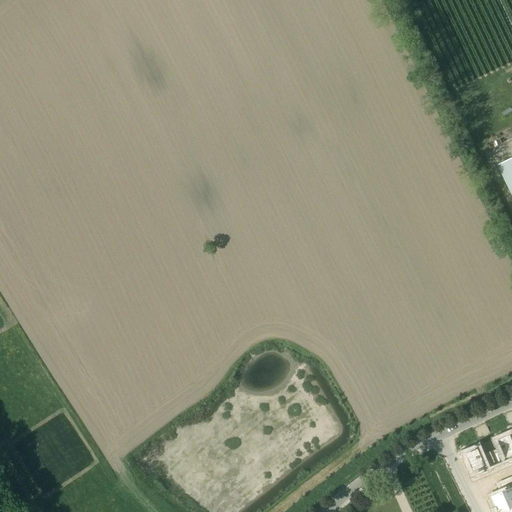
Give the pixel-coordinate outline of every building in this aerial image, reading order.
[(511,158),(500,164),(511,190),(511,158)] [(502,452),(496,454),(501,466),(508,463),(506,459),(511,456),(511,438),(510,435),(497,440),(502,452)] [(478,448),(465,454),(473,473),(485,468),(487,472),(494,469),(489,457),(483,460),(478,448)] [(504,492),(493,497),(498,509),(511,503),(511,481),(502,486),(504,492)] [(511,511),(511,503),(498,509),(499,511),(511,511)]
